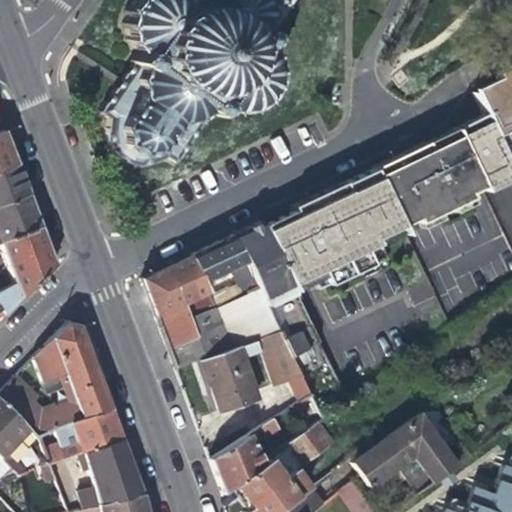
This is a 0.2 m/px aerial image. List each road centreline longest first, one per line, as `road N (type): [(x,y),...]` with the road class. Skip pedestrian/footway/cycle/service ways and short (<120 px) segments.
road 1 (residential): [(97,274),(114,258),(385,131)]
road 2 (tertiary): [(97,274),(182,511)]
road 3 (tertiary): [(15,60),(89,255)]
road 4 (residential): [(385,131),(352,71),(398,0)]
road 5 (residential): [(89,255),(0,346)]
